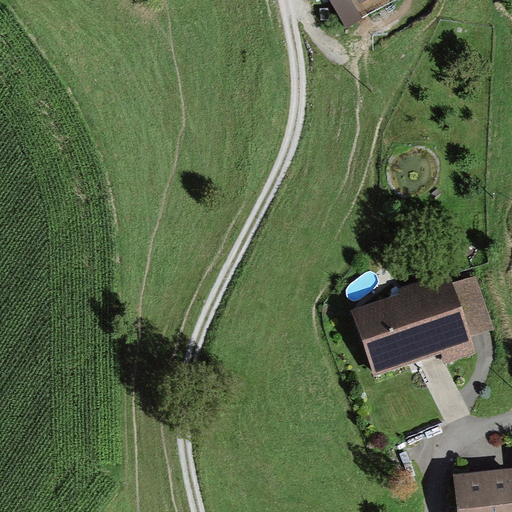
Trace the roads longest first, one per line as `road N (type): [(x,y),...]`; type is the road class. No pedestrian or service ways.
road 1 (track): [(281,0),(293,122),(178,378),(177,444),(193,511)]
road 2 (track): [(429,511),(434,464),(463,432),(511,421)]
